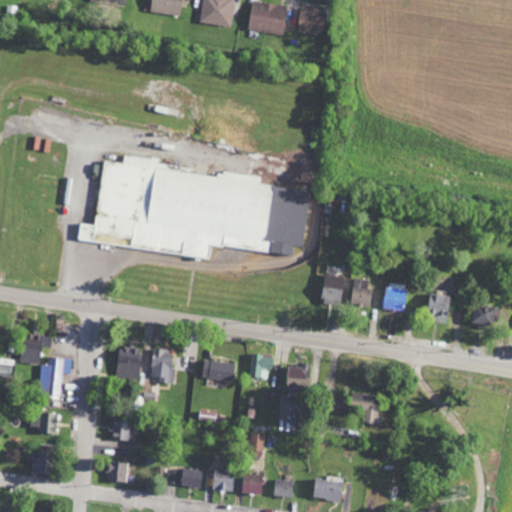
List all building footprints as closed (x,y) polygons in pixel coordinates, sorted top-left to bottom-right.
[(150,0),(150,13),(180,16),(181,0),(150,0)] [(201,0),(199,22),(230,27),(233,0),(201,0)] [(248,31),(284,33),(285,4),(249,2),(248,31)] [(300,7),(297,31),(322,34),(325,10),(300,7)] [(309,190),(260,185),(261,176),(216,172),(216,176),(166,171),(167,165),(158,164),(158,158),(123,155),(123,162),(101,160),(95,225),(79,224),(77,243),(211,256),(212,246),(291,254),(292,246),(303,247),(309,190)] [(320,303),(340,305),(343,277),(324,274),(320,303)] [(368,280),(352,279),(351,305),(371,305),(372,288),(368,288),(368,280)] [(402,310),(404,284),(385,283),(383,308),(402,310)] [(444,323),(449,297),(428,293),(424,319),(444,323)] [(493,307),(470,306),(470,324),(493,325),(493,307)] [(39,363),(40,347),(50,347),(51,335),(21,334),(20,362),(39,363)] [(139,381),(140,348),(117,347),(116,380),(139,381)] [(173,384),(176,368),(171,367),(174,352),(153,349),(149,376),(159,377),(158,382),(173,384)] [(271,368),(272,354),(251,353),(250,377),(260,378),(261,368),(271,368)] [(40,365),(39,397),(60,398),(61,374),(71,375),(72,358),(49,357),(48,365),(40,365)] [(235,364),(204,359),(202,376),(233,381),(235,364)] [(286,367),(285,389),(309,390),(310,364),(300,364),(300,367),(286,367)] [(11,366),(0,365),(0,376),(11,377),(11,366)] [(378,395),(350,394),(350,410),(364,410),(363,423),(377,423),(378,395)] [(55,434),(56,414),(31,413),(30,427),(37,427),(37,433),(55,434)] [(110,440),(128,441),(129,419),(111,418),(110,440)] [(264,434),(251,434),(250,457),(263,457),(264,434)] [(37,459),(34,459),(34,474),(48,474),(49,453),(37,452),(37,459)] [(125,463),(108,463),(107,482),(125,483),(125,463)] [(179,485),(201,489),(205,472),(183,468),(179,485)] [(231,492),(234,473),(213,470),(211,489),(231,492)] [(261,494),(262,475),(241,474),(240,494),(261,494)] [(272,495),(291,498),(293,481),(275,479),(272,495)] [(312,499),(341,501),(342,481),(313,480),(312,499)]
